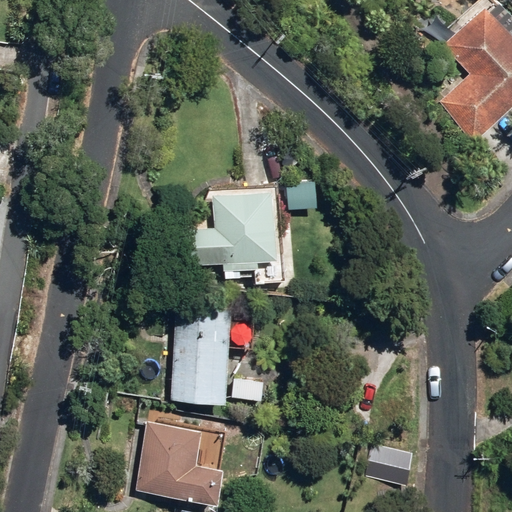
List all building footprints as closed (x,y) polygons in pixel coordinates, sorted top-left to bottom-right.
[(439,104),(475,145),(511,111),(511,29),(490,6),(446,46),(471,74),(439,104)] [(216,258),(217,273),(235,271),(235,263),(261,261),(260,255),(281,253),(275,180),(216,184),(219,221),(188,223),(191,260),(216,258)] [(174,393),(229,396),(232,343),(256,344),(258,307),(179,301),(174,393)] [(139,486),(223,495),(227,460),(201,457),(205,423),(146,416),(139,486)] [(366,477),(411,482),(415,451),(370,445),(366,477)]
